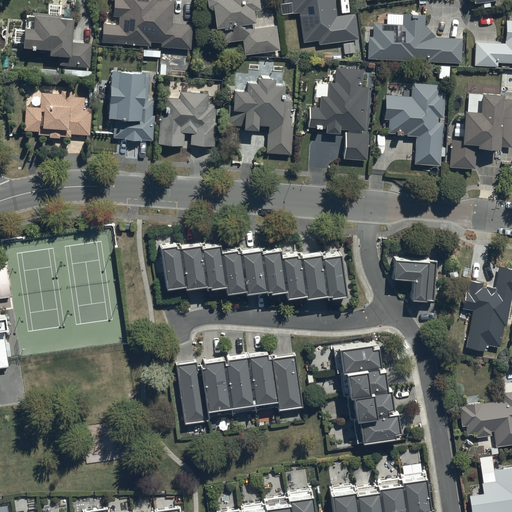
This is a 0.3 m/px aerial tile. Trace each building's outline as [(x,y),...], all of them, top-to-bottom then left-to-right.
[(114,0),(113,13),(119,14),(119,23),(104,21),(102,40),(150,44),(150,40),(162,41),(161,44),(190,46),(192,22),(172,21),(173,0),(114,0)] [(207,0),(208,3),(215,8),(220,42),(243,38),(245,53),(279,48),(275,23),(254,26),(253,18),(256,18),(254,5),(259,4),(258,0),(207,0)] [(284,0),(287,0),(290,0),(292,11),(300,10),(304,40),(318,38),(319,43),(343,40),(344,53),(355,51),(353,38),(358,37),(355,11),(337,14),(334,0),(284,0)] [(66,13),(47,11),(35,10),(35,13),(26,12),(25,28),(24,40),(24,43),(42,44),(41,50),(61,51),(60,63),(90,65),(92,41),(72,40),(74,13),(66,13)] [(372,35),(368,34),(368,56),(415,59),(416,56),(428,56),(428,59),(461,61),(463,36),(436,34),(425,24),(426,13),(419,13),(419,10),(411,10),(411,11),(403,11),(402,22),(373,21),(372,35)] [(476,39),(474,63),(497,64),(497,60),(511,61),(511,17),(506,17),(505,41),(476,39)] [(340,127),(345,127),(348,128),(348,129),(345,129),(343,156),(367,158),(369,131),(360,130),(361,128),(365,129),(369,85),(362,85),(363,66),(336,64),(335,79),(329,79),(328,93),(320,93),(319,105),(309,104),(307,125),(325,126),(325,129),(340,130),(340,127)] [(144,68),(111,65),(108,113),(114,114),(113,135),(125,136),(125,137),(141,138),(142,137),(153,137),(155,113),(152,113),(153,98),(147,98),(149,72),(144,72),(144,68)] [(232,102),(228,102),(227,122),(258,125),(258,122),(268,122),(265,150),(291,152),(293,125),(290,125),(292,99),(283,98),(285,80),(274,79),(275,74),(257,72),(257,77),(247,77),(246,86),(234,85),(232,102)] [(445,145),(441,145),(443,120),(437,120),(438,115),(443,115),(444,89),(440,89),(440,83),(412,81),(411,94),(385,92),(384,116),(389,116),(388,131),(406,132),(406,133),(416,134),(414,162),(440,164),(440,155),(445,155),(445,145)] [(68,87),(48,87),(48,90),(41,90),(40,104),(25,104),(25,129),(38,129),(38,132),(50,133),(50,134),(61,134),(71,134),(71,131),(91,132),(92,107),(84,107),(84,95),(75,95),(75,89),(68,89),(68,87)] [(208,90),(179,88),(178,95),(166,94),(165,113),(159,112),(157,141),(184,143),(185,130),(191,131),(190,143),(215,145),(217,120),(214,120),(216,101),(207,101),(208,90)] [(451,138),(450,165),(475,165),(476,143),(511,144),(511,141),(511,97),(503,97),(503,91),(481,90),(481,107),(465,106),(464,138),(451,138)] [(176,243),(160,245),(165,286),(185,283),(186,286),(206,283),(206,285),(210,284),(210,286),(226,284),(227,291),(246,289),(247,291),(270,288),(270,291),(286,289),(287,296),(305,294),(305,297),(329,294),(330,296),(345,294),(340,252),(321,255),(321,253),(297,256),(296,253),(281,255),(280,248),(261,251),(261,248),(237,251),(237,248),(221,250),(220,243),(200,245),(200,243),(176,246),(176,243)] [(428,259),(395,256),(393,274),(394,274),(393,277),(413,278),(412,296),(412,299),(434,300),(436,260),(428,259)] [(6,264),(0,265),(0,296),(11,294),(6,264)] [(496,283),(468,278),(462,305),(472,307),(465,345),(487,349),(487,344),(500,346),(504,324),(506,325),(511,293),(511,265),(499,264),(496,283)] [(0,369),(15,367),(6,310),(0,310),(0,369)] [(371,342),(332,347),(336,372),(339,371),(343,394),(347,394),(350,418),(353,418),(356,441),(362,441),(362,439),(395,434),(394,429),(400,428),(397,409),(388,411),(387,406),(393,406),(390,386),(387,387),(384,368),(378,369),(378,365),(381,364),(378,344),(371,345),(371,342)] [(196,358),(176,361),(184,420),(208,417),(208,413),(278,403),(278,407),(302,403),(295,352),(271,355),(271,352),(267,352),(266,347),(227,352),(228,357),(224,357),(224,353),(204,356),(204,361),(197,362),(196,358)] [(478,399),(460,401),(462,423),(466,423),(467,432),(475,431),(476,435),(490,434),(490,429),(493,429),(495,445),(511,443),(511,379),(506,380),(509,398),(478,401),(478,399)] [(511,464),(481,470),(483,490),(469,492),(471,511),(503,511),(511,511),(511,464)] [(426,476),(425,476),(424,472),(400,475),(401,479),(377,482),(377,485),(354,488),(353,485),(330,488),(332,511),(424,511),(424,508),(430,507),(426,476)] [(314,511),(313,493),(312,490),(287,493),(287,496),(264,499),(265,503),(241,506),(241,509),(218,511),(217,511),(314,511)]
